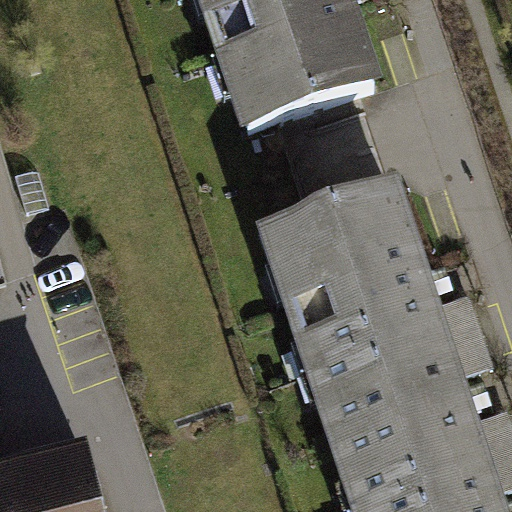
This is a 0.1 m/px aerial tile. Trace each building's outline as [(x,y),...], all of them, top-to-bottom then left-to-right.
[(199,0),(187,4),(234,149),(375,104),(340,0),(199,0)] [(40,171),(17,178),(28,216),(50,209),(40,171)] [(250,231),(299,378),(437,333),(426,300),(388,186),(250,231)] [(299,378),(343,511),(387,511),(486,479),(463,411),(437,333),(299,378)] [(0,511),(102,511),(87,450),(0,471),(0,511)] [(387,511),(496,511),(486,479),(387,511)]
